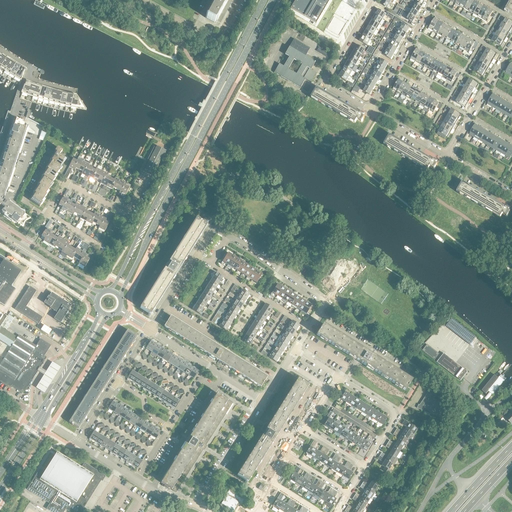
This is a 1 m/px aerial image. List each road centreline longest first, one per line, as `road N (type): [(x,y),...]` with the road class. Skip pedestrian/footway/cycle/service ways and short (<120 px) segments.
road 1 (secondary): [(119,296),(272,0)]
road 2 (secondary): [(263,0),(111,290)]
road 3 (residential): [(371,110),(325,83),(371,0)]
road 4 (residential): [(319,511),(276,484),(289,460),(346,492)]
road 5 (residential): [(47,211),(68,183),(130,210),(145,181)]
road 6 (residential): [(447,155),(511,43)]
road 7 (residential): [(363,465),(395,413),(338,377)]
road 8 (residential): [(434,0),(371,110)]
road 9 (residential): [(319,312),(321,297),(228,236)]
road 10 (secondary): [(44,420),(106,314)]
road 11 (secondary): [(99,310),(37,416)]
road 12 (residential): [(196,503),(262,400)]
road 13 (residential): [(419,511),(488,410)]
road 14 (residential): [(363,465),(307,430),(331,381)]
